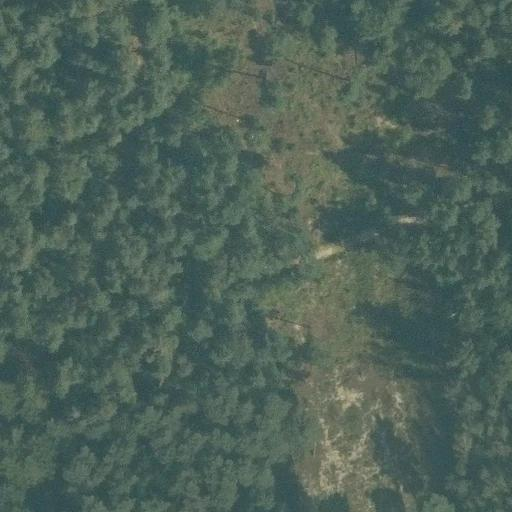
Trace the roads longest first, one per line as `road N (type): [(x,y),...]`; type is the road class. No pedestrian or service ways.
road 1 (track): [(62,335),(511,190)]
road 2 (track): [(62,335),(117,152),(131,0)]
road 3 (track): [(62,335),(49,405),(47,511)]
